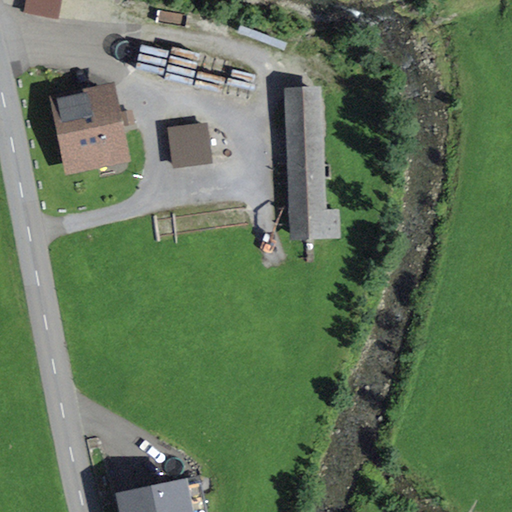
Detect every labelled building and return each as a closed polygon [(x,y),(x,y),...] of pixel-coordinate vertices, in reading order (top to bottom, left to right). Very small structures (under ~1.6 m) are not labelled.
[(27,0),(25,13),(60,20),(64,0),(27,0)] [(111,90),(46,105),(64,179),(129,164),(111,90)] [(318,91),(282,93),(291,244),(326,242),(318,91)] [(175,170),(215,163),(208,122),(168,128),(175,170)] [(165,420),(96,436),(109,490),(177,474),(165,420)] [(195,511),(190,480),(118,494),(121,511),(195,511)]
